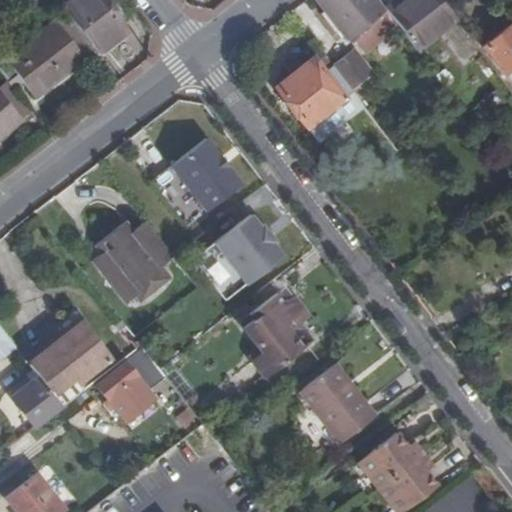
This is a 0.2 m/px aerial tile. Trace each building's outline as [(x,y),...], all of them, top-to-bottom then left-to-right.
[(127,33),(101,0),(65,0),(61,4),(99,54),(127,33)] [(382,10),(374,0),(313,0),(333,27),(339,22),(352,40),(386,15),(382,10)] [(396,0),(382,10),(386,15),(405,0),(396,0)] [(405,0),(386,15),(412,49),(453,19),(438,0),(405,0)] [(65,12),(55,20),(84,58),(95,50),(65,12)] [(36,98),(85,60),(84,58),(55,20),(5,58),(0,61),(0,71),(8,83),(18,75),(36,98)] [(479,49),(496,36),(488,26),(471,38),(479,49)] [(496,36),(479,49),(501,77),(511,68),(511,30),(510,28),(509,26),(496,36)] [(351,52),(330,68),(349,93),(365,80),(370,76),(351,52)] [(311,60),(273,90),(303,128),(305,127),(339,99),(341,98),(311,60)] [(365,80),(349,93),(364,111),(380,99),(365,80)] [(493,91),(479,102),(489,114),(502,104),(493,91)] [(0,137),(21,120),(0,95),(0,137)] [(339,99),(305,127),(315,138),(348,111),(339,99)] [(156,176),(191,221),(239,185),(204,139),(156,176)] [(511,183),(511,179),(497,160),(487,169),(504,190),(511,183)] [(248,216),(210,245),(242,287),(280,258),(269,244),(271,243),(260,229),(259,230),(248,216)] [(126,220),(93,246),(100,254),(90,262),(123,303),(133,295),(138,302),(169,278),(159,266),(171,257),(144,222),(133,230),(126,220)] [(239,327),(259,352),(248,360),(262,379),(301,349),(288,332),(307,318),(291,298),(283,304),(274,293),(246,315),(249,319),(239,327)] [(81,326),(28,367),(37,378),(61,409),(88,389),(80,380),(106,359),(81,326)] [(0,350),(0,352),(3,356),(13,348),(6,338),(1,342),(5,346),(0,350)] [(332,363),(328,367),(347,392),(351,389),(332,363)] [(122,421),(140,408),(143,412),(153,405),(149,400),(150,399),(124,365),(95,387),(122,421)] [(140,377),(158,400),(170,391),(152,367),(140,377)] [(373,417),(351,389),(347,392),(328,367),(296,391),(337,444),(373,417)] [(61,409),(37,378),(10,399),(34,430),(61,409)] [(412,461),(402,447),(391,433),(359,458),(368,469),(363,474),(375,489),(387,505),(393,501),(402,511),(433,489),(422,474),(412,461)] [(408,442),(402,447),(412,461),(418,456),(408,442)] [(429,469),(418,456),(412,461),(422,474),(429,469)] [(368,469),(359,458),(354,462),(363,474),(368,469)] [(34,474),(4,497),(15,511),(60,511),(63,510),(34,474)] [(392,511),(401,511),(402,511),(393,501),(387,505),(392,511)]
